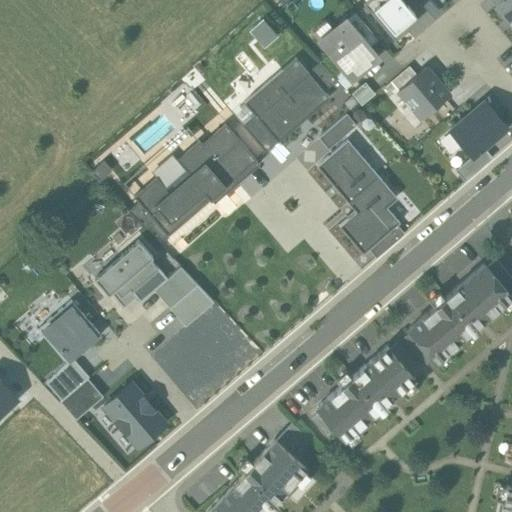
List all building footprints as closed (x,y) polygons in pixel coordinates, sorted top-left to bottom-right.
[(400,0),(368,0),(363,5),(394,42),(419,21),(400,0)] [(511,0),(504,0),(496,7),(511,26),(511,0)] [(345,20),(320,41),(352,77),(376,57),(345,20)] [(277,45),(254,59),(263,75),(287,61),(277,45)] [(277,142),(329,98),(324,91),(337,80),(320,63),(308,73),(295,58),(243,102),(277,142)] [(426,67),(397,91),(420,119),(449,95),(426,67)] [(506,128),(484,102),(450,130),(472,156),(506,128)] [(328,148),(355,125),(346,114),(318,137),(328,148)] [(255,159),(225,124),(202,143),(199,140),(176,159),(185,170),(165,188),(155,177),(133,196),(138,203),(129,211),(144,228),(154,219),(167,235),(255,159)] [(348,202),(378,176),(347,140),(316,165),(348,202)] [(378,176),(348,202),(355,211),(339,225),(362,253),(399,222),(386,206),(396,197),(378,176)] [(152,256),(138,240),(93,278),(107,294),(110,292),(123,308),(138,295),(136,293),(141,289),(146,295),(154,289),(167,278),(150,258),(152,256)] [(486,266),(502,284),(511,277),(495,258),(486,266)] [(407,328),(435,360),(447,349),(449,352),(459,343),(457,341),(469,330),(472,333),(478,327),(476,325),(488,315),(490,317),(500,308),(498,305),(511,295),(502,284),(486,266),(483,263),(407,328)] [(167,278),(154,289),(185,326),(213,302),(180,267),(167,278)] [(101,335),(71,300),(37,328),(67,363),(73,358),(81,351),(79,349),(85,345),(87,347),(101,335)] [(319,411),(335,429),(343,438),(355,428),(357,430),(368,421),(366,419),(378,408),(380,411),(387,405),(384,403),(414,378),(386,345),(315,406),(319,411)] [(67,363),(45,382),(61,400),(87,378),(88,377),(73,358),(67,363)] [(87,378),(61,400),(60,401),(75,420),(102,396),(87,378)] [(0,413),(16,398),(0,381),(0,413)] [(165,422),(131,383),(103,406),(137,445),(165,422)] [(335,429),(319,411),(310,418),(326,437),(335,429)] [(276,440),(293,456),(309,438),(292,422),(276,440)] [(276,440),(275,439),(206,511),(264,511),(268,508),(271,510),(278,504),(274,501),(285,490),(295,500),(315,479),(304,469),(305,468),(293,456),(276,440)] [(511,511),(511,486),(506,485),(502,500),(499,500),(496,511),(511,511)]
